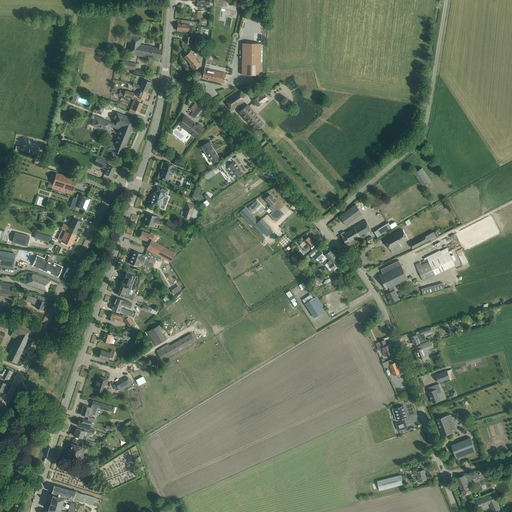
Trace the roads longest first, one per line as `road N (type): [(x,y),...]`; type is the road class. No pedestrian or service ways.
road 1 (tertiary): [(35,511),(137,187)]
road 2 (unclassified): [(443,474),(384,313),(320,226)]
road 3 (unclassified): [(320,226),(420,137),(446,0)]
road 4 (unclassified): [(320,226),(194,89),(163,83)]
road 5 (unclassified): [(21,370),(118,180)]
